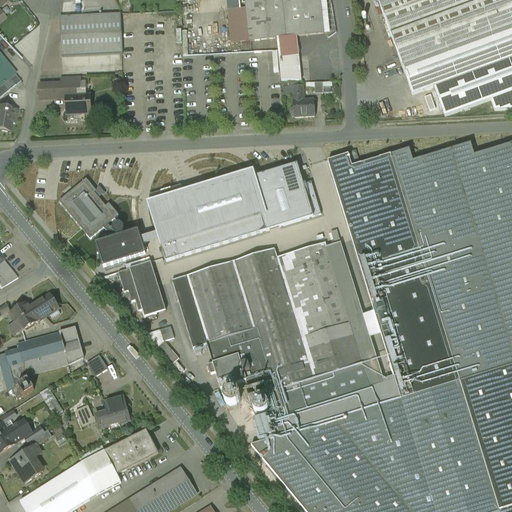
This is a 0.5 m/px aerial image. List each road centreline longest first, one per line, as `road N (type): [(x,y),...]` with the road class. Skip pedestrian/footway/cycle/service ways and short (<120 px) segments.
road 1 (residential): [(0,162),(24,153),(353,135)]
road 2 (tertiary): [(56,264),(262,511)]
road 3 (unknown): [(134,147),(212,416)]
road 4 (residential): [(353,135),(511,127)]
road 5 (residential): [(340,0),(353,135)]
